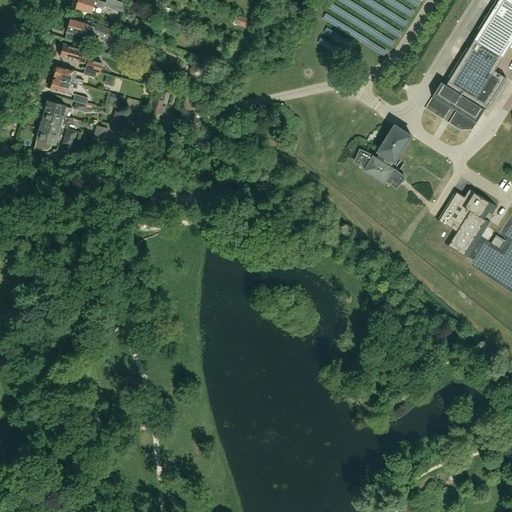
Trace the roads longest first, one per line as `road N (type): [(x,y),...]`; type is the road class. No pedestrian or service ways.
road 1 (unclassified): [(0,152),(38,158),(222,111)]
road 2 (residential): [(0,134),(42,0)]
